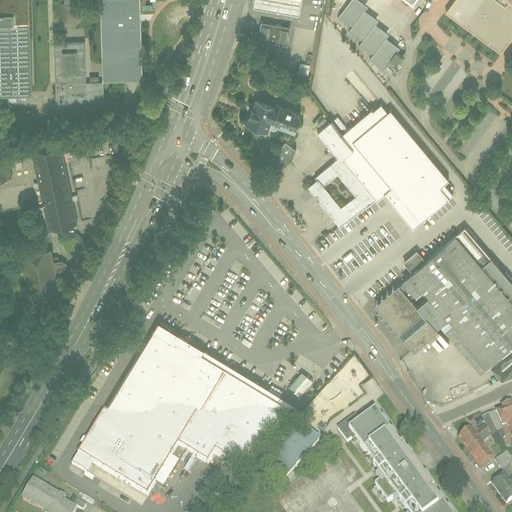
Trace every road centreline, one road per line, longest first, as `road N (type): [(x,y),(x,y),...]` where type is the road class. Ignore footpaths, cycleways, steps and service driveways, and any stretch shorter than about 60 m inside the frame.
road 1 (tertiary): [(425,426),(261,208),(205,160),(172,146)]
road 2 (tertiary): [(172,146),(0,461)]
road 3 (tertiary): [(220,0),(172,146)]
